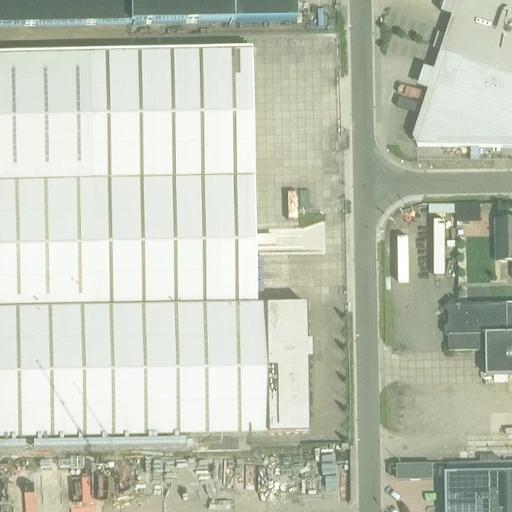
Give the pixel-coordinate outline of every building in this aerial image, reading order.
[(0,0),(0,27),(233,23),(296,23),(295,0),(0,0)] [(511,0),(448,0),(444,13),(453,16),(414,139),(418,147),(511,148),(511,0)] [(0,439),(309,434),(307,306),(266,307),(256,307),(222,308),(217,50),(95,51),(0,52),(0,439)] [(482,223),(481,205),(457,206),(458,224),(482,223)] [(511,221),(497,222),(497,262),(511,262),(511,221)] [(511,303),(508,304),(459,305),(454,302),(446,311),(450,315),(451,352),(487,351),(488,377),(511,376),(511,303)] [(511,511),(511,472),(447,474),(447,511),(511,511)]
